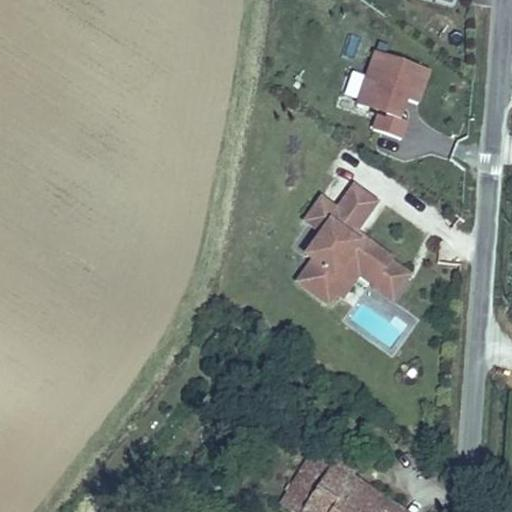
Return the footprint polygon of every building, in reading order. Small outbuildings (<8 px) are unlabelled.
[(390,111),(396,93),(413,99),(425,66),(371,47),(352,100),(375,108),(369,124),(397,134),(403,116),(390,111)] [(374,196),(352,181),(335,204),(319,193),(303,215),(321,228),(306,249),(314,254),(298,276),(328,297),(336,287),(344,275),(335,268),(348,251),(378,273),(381,269),(399,281),(408,268),(390,255),(391,253),(367,236),(363,241),(350,231),(374,196)] [(368,234),(355,224),(350,231),(363,241),(367,236),(368,234)] [(344,275),(336,287),(343,292),(361,267),(375,277),(373,281),(391,293),(399,281),(381,269),(378,273),(348,251),(335,268),(344,275)] [(299,511),(373,511),(362,504),(374,488),(310,444),(275,495),(299,511)] [(408,511),(374,488),(362,504),(373,511),(408,511)]
